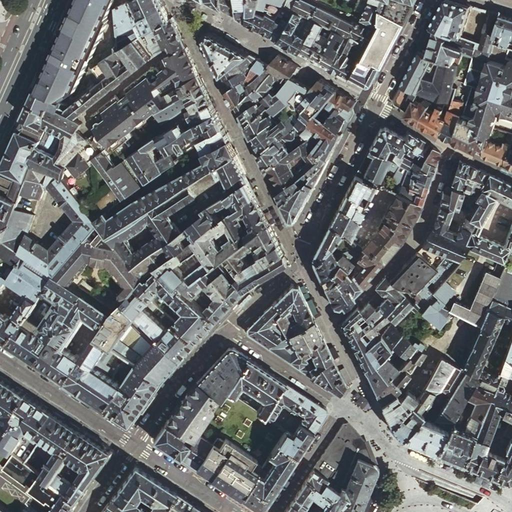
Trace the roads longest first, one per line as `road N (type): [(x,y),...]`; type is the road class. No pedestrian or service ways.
road 1 (residential): [(425,0),(300,261),(226,331)]
road 2 (residential): [(511,509),(400,457),(342,405)]
road 3 (residential): [(0,359),(132,445)]
road 4 (residential): [(226,331),(132,445)]
road 5 (residential): [(342,405),(226,331)]
road 6 (residential): [(342,405),(271,511)]
road 7 (residential): [(132,445),(234,511)]
